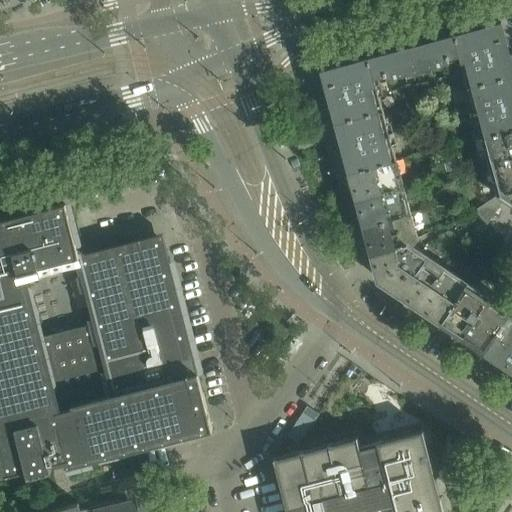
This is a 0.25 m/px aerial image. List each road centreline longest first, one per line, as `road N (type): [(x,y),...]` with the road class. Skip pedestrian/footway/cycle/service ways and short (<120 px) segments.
road 1 (residential): [(182,80),(270,259),(341,309)]
road 2 (residential): [(341,309),(232,60)]
road 3 (residential): [(511,426),(341,309)]
road 4 (tertiary): [(0,129),(182,80)]
road 5 (tertiary): [(165,25),(0,58)]
road 6 (tertiary): [(232,60),(309,22),(386,0)]
road 7 (residential): [(248,445),(341,309)]
